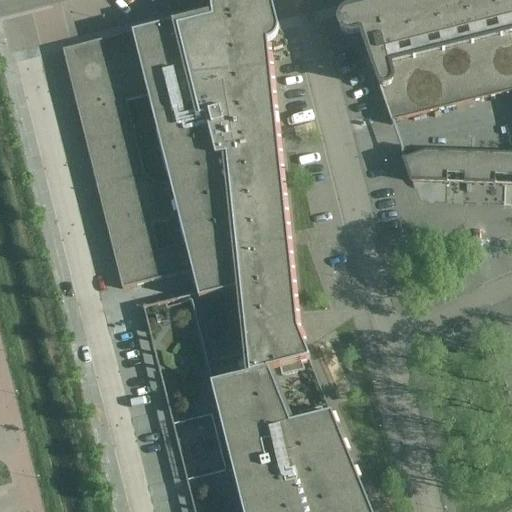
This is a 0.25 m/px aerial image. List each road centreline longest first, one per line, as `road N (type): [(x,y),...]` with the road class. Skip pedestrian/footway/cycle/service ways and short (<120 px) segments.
road 1 (unclassified): [(304,0),(432,511)]
road 2 (unclassified): [(12,5),(142,511)]
